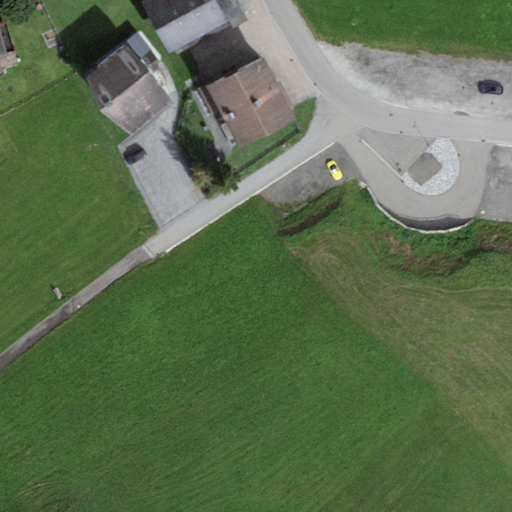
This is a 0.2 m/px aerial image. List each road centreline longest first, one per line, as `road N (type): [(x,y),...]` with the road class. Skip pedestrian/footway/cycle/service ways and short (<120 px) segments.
road 1 (track): [(0,363),(324,137),(348,84)]
road 2 (unclassified): [(393,92),(348,84),(299,47),(270,0)]
